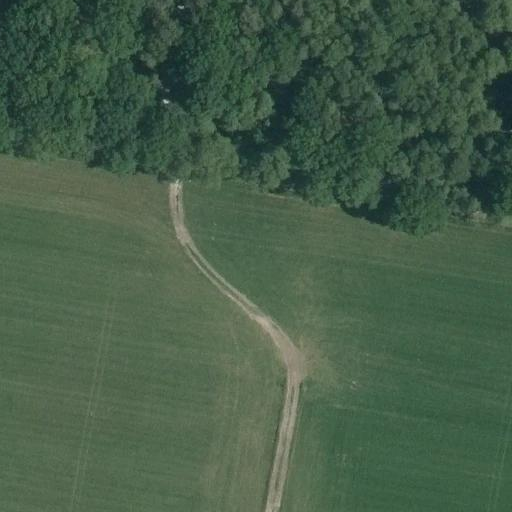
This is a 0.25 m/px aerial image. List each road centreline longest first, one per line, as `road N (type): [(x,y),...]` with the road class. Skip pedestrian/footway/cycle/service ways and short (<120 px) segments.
road 1 (track): [(268,511),(291,378),(182,209),(198,0)]
road 2 (track): [(75,0),(184,137)]
